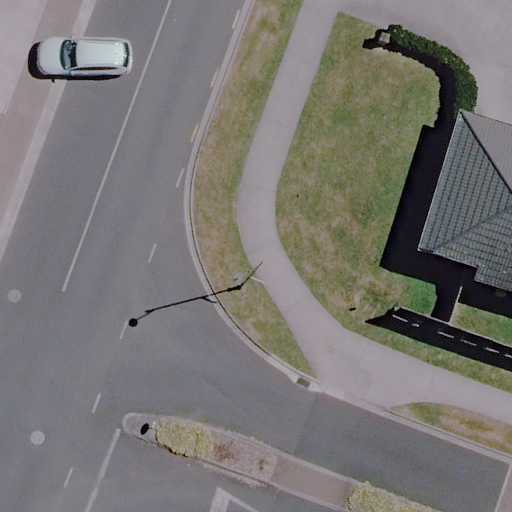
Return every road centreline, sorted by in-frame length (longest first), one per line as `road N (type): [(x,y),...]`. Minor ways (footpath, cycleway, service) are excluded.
road 1 (residential): [(41,362),(430,511)]
road 2 (residential): [(41,362),(169,0)]
